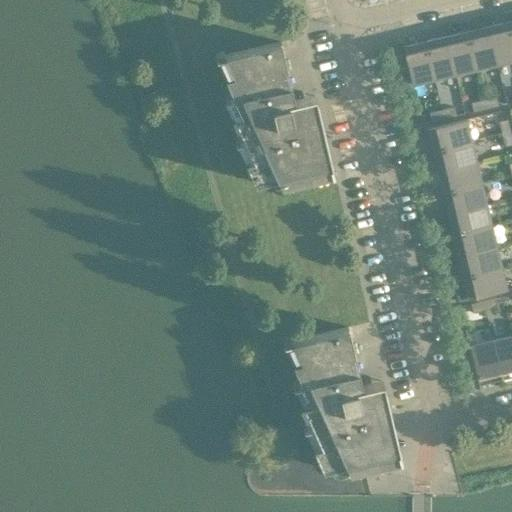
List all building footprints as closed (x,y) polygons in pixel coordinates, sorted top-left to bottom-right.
[(511,34),(509,21),(488,26),(497,65),(511,60),(511,34)] [(488,26),(467,31),(476,69),(497,65),(488,26)] [(467,31),(446,36),(455,74),(476,69),(467,31)] [(446,36),(425,41),(434,79),(455,74),(446,36)] [(412,85),(434,79),(425,41),(403,47),(412,85)] [(315,95),(294,100),(280,42),(224,55),(233,75),(225,77),(243,117),(235,119),(253,159),(245,161),(255,183),(331,165),(315,95)] [(495,97),(483,100),(485,108),(497,106),(495,97)] [(473,111),(485,108),(483,100),(471,103),(473,111)] [(454,107),(441,110),(443,118),(456,115),(454,107)] [(441,110),(429,113),(431,121),(443,118),(441,110)] [(428,128),(433,150),(471,141),(466,119),(428,128)] [(507,120),(498,122),(501,134),(510,132),(507,120)] [(511,141),(510,132),(501,134),(504,146),(511,144),(511,141)] [(471,141),(433,150),(438,171),(476,162),(471,141)] [(476,162),(438,171),(443,192),(481,183),(476,162)] [(481,183),(443,192),(448,213),(486,204),(481,183)] [(486,204),(448,213),(453,234),(491,225),(486,204)] [(491,225),(453,234),(458,255),(496,246),(491,225)] [(496,246),(458,255),(463,276),(501,267),(496,246)] [(501,267),(463,276),(468,298),(506,289),(501,267)] [(495,298),(483,301),(485,310),(497,307),(495,298)] [(483,301),(471,304),(473,313),(485,310),(483,301)] [(320,444),(312,446),(322,468),(377,455),(399,450),(382,380),(361,385),(348,327),(293,341),(300,360),(292,362),(311,402),(302,404),(320,444)] [(511,335),(492,340),(501,378),(511,375),(511,335)] [(492,340),(469,346),(478,384),(501,378),(492,340)]
